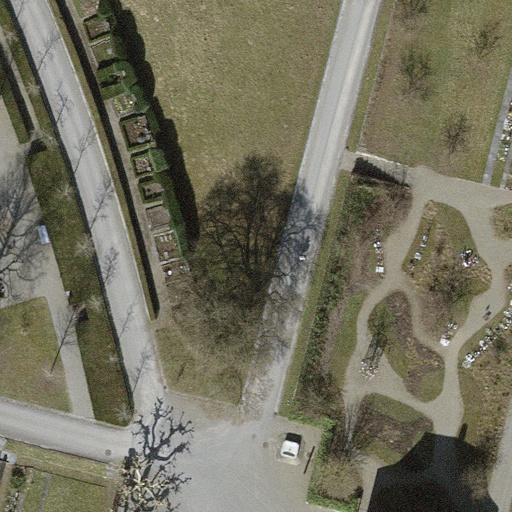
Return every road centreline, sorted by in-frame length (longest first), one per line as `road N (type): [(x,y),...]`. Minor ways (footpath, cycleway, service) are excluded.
road 1 (track): [(184,511),(197,464),(269,395),(369,0)]
road 2 (track): [(159,455),(75,132),(20,0)]
road 3 (track): [(228,511),(197,464),(0,418)]
road 4 (track): [(0,241),(4,254),(55,291),(86,438)]
